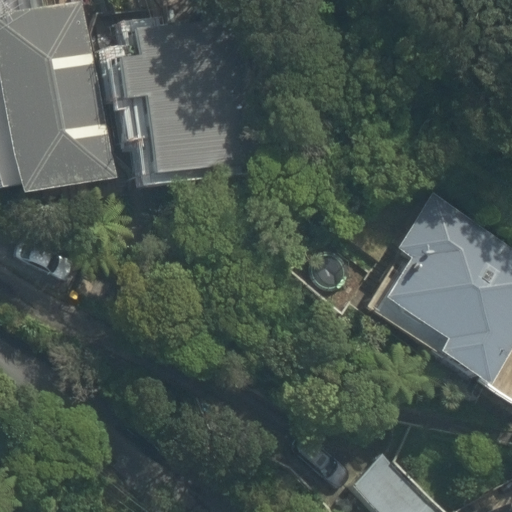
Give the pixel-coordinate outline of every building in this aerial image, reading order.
[(154,0),(94,0),(97,21),(157,12),(154,0)] [(77,15),(0,25),(0,206),(102,193),(77,15)] [(120,41),(125,68),(102,73),(108,110),(131,106),(145,183),(219,170),(195,28),(120,41)] [(348,322),(511,423),(511,258),(422,202),(348,322)] [(373,434),(326,486),(354,511),(427,511),(441,496),(373,434)] [(505,511),(501,503),(483,511),(505,511)]
